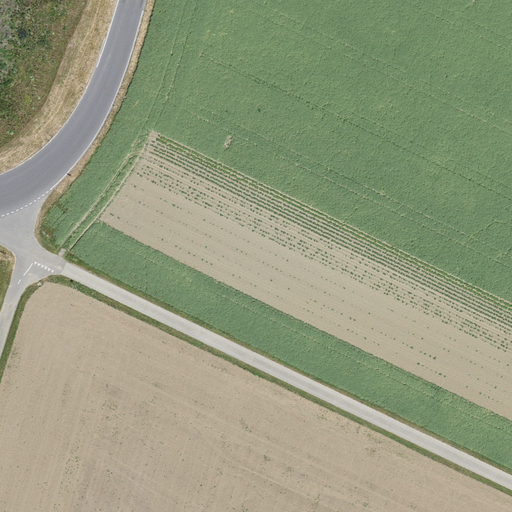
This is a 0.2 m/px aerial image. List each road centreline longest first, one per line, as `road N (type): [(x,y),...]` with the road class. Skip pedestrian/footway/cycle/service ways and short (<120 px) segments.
road 1 (track): [(26,254),(511,485)]
road 2 (tertiary): [(145,0),(109,106),(83,148),(50,179),(0,202)]
road 3 (track): [(0,342),(26,254),(10,200)]
